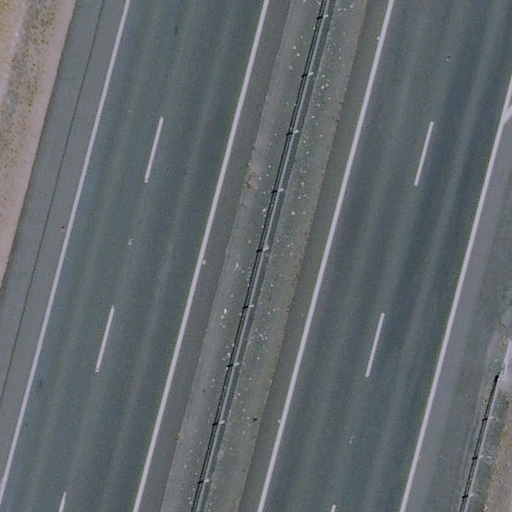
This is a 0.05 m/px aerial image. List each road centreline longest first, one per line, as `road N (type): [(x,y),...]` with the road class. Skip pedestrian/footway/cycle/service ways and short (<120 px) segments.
road 1 (motorway): [(61,511),(189,0)]
road 2 (motorway): [(459,0),(331,511)]
